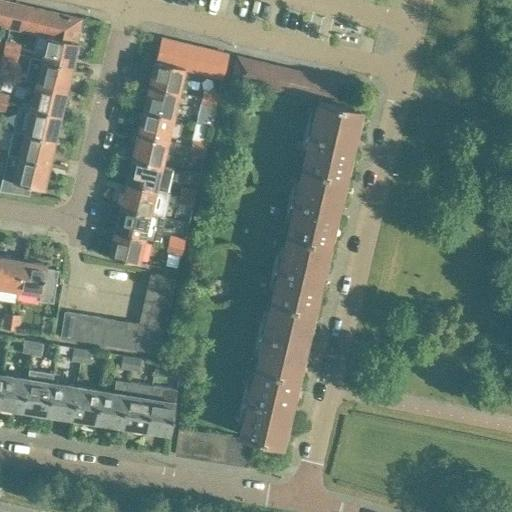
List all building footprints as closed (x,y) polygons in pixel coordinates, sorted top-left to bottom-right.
[(0,0),(0,25),(8,27),(14,3),(0,0)] [(21,30),(27,6),(14,3),(8,27),(21,30)] [(34,33),(40,9),(27,6),(21,30),(34,33)] [(47,35),(52,12),(40,9),(34,33),(47,36),(47,35)] [(61,38),(66,15),(52,12),(47,35),(61,38)] [(77,42),(76,41),(81,18),(66,15),(61,38),(47,35),(47,36),(42,59),(41,60),(71,67),(77,42)] [(155,60),(149,85),(180,92),(185,69),(184,69),(184,67),(170,64),(175,41),(161,37),(155,61),(155,60)] [(21,45),(7,42),(6,41),(3,51),(18,54),(21,45)] [(184,67),(189,44),(175,41),(170,64),(184,67)] [(196,72),(202,47),(189,44),(184,67),(184,69),(185,69),(196,72)] [(209,75),(215,50),(202,47),(196,72),(209,75)] [(222,78),(228,53),(215,50),(209,75),(222,78)] [(17,62),(18,54),(3,51),(2,58),(17,62)] [(245,82),(250,59),(236,55),(231,79),(245,82)] [(65,91),(71,67),(41,60),(42,59),(31,56),(25,80),(37,83),(36,84),(65,91)] [(258,85),(264,62),(250,59),(245,82),(258,85)] [(271,88),(277,65),(264,62),(258,85),(271,88)] [(285,91),(290,68),(277,65),(271,88),(285,91)] [(298,94),(304,71),(290,68),(285,91),(298,94)] [(311,97),(317,74),(304,71),(298,94),(311,97)] [(325,100),(330,78),(317,74),(311,97),(316,98),(316,99),(318,99),(318,98),(325,100)] [(339,103),(344,81),(330,78),(325,100),(339,103)] [(60,115),(65,91),(36,84),(31,108),(60,115)] [(174,116),(180,92),(149,85),(143,109),(174,116)] [(217,101),(220,92),(205,89),(203,97),(217,101)] [(9,93),(0,91),(0,101),(6,103),(9,93)] [(214,115),(217,101),(203,97),(199,111),(214,115)] [(354,137),(352,137),(359,108),(339,103),(325,100),(318,98),(318,99),(316,99),(314,111),(311,110),(301,152),(304,153),(301,165),(343,175),(349,148),(351,149),(352,147),(350,146),(352,139),(353,140),(354,137)] [(54,139),(60,115),(31,108),(19,106),(13,130),(54,139)] [(168,141),(174,116),(143,109),(138,133),(168,141)] [(49,164),(54,139),(13,130),(8,151),(20,154),(19,157),(49,164)] [(163,165),(168,141),(138,133),(132,158),(163,165)] [(208,141),(208,140),(193,137),(191,146),(206,149),(208,141)] [(204,157),(206,149),(191,146),(190,154),(204,157)] [(43,189),(49,164),(19,157),(20,154),(8,151),(0,187),(30,192),(31,186),(43,189)] [(173,167),(163,165),(132,158),(126,182),(157,189),(167,191),(173,167)] [(336,204),(343,175),(301,165),(298,177),(295,177),(285,219),(287,220),(285,232),(327,242),(334,215),(336,215),(336,213),(334,213),(336,206),(338,206),(338,204),(336,204)] [(151,213),(157,189),(126,182),(120,206),(151,213)] [(197,189),(196,188),(182,185),(180,194),(195,198),(197,189)] [(193,205),(195,198),(180,194),(178,202),(193,205)] [(165,217),(151,213),(120,206),(115,230),(145,238),(160,241),(165,217)] [(140,262),(145,238),(115,230),(109,255),(140,262)] [(321,270),(327,242),(285,232),(282,244),(280,243),(270,286),(272,286),(269,298),(312,308),(318,282),(320,282),(321,280),(319,279),(320,272),(322,273),(323,271),(321,270)] [(183,246),(185,237),(170,234),(168,243),(183,246)] [(181,254),(183,246),(168,243),(166,251),(181,254)] [(0,286),(16,289),(21,259),(0,256),(0,286)] [(46,264),(21,259),(16,289),(41,293),(46,264)] [(173,291),(176,279),(150,273),(147,286),(173,291)] [(170,304),(173,291),(147,286),(145,298),(170,304)] [(23,310),(22,295),(6,295),(6,311),(23,310)] [(167,316),(170,304),(145,298),(142,310),(167,316)] [(303,346),(305,339),(307,339),(307,337),(305,337),(312,308),(269,298),(267,310),(264,310),(254,352),(256,353),(254,365),(296,375),(303,348),(304,349),(305,346),(303,346)] [(72,338),(76,312),(63,310),(59,336),(72,338)] [(164,328),(167,316),(142,310),(139,322),(139,323),(164,328)] [(10,328),(12,312),(4,311),(2,327),(10,328)] [(21,314),(12,312),(10,328),(19,329),(21,314)] [(85,340),(89,314),(76,312),(72,338),(85,340)] [(97,342),(101,316),(89,314),(85,340),(97,342)] [(110,344),(114,318),(101,316),(97,342),(110,344)] [(122,346),(126,320),(114,318),(110,344),(122,346)] [(158,352),(164,328),(139,323),(139,322),(126,320),(122,346),(158,352)] [(31,353),(32,340),(25,339),(23,351),(31,353)] [(40,354),(42,342),(32,340),(31,353),(40,354)] [(80,360),(82,348),(74,347),(72,359),(80,360)] [(90,362),(92,350),(82,348),(80,360),(90,362)] [(129,368),(131,356),(123,355),(121,367),(129,368)] [(139,369),(141,358),(131,356),(129,368),(139,369)] [(172,363),(170,375),(180,376),(181,364),(172,363)] [(287,412),(289,405),(291,406),(291,404),(290,403),(296,375),(254,365),(251,377),(248,376),(238,419),(243,420),(240,434),(280,443),(287,415),(289,415),(289,413),(287,412)] [(27,377),(22,409),(46,413),(51,381),(53,373),(28,369),(27,377)] [(0,405),(22,409),(27,377),(2,373),(0,386),(0,405)] [(120,424),(127,381),(117,380),(115,391),(101,389),(96,420),(120,424)] [(71,416),(76,385),(51,381),(46,413),(71,416)] [(145,428),(152,385),(127,381),(120,424),(145,428)] [(96,420),(101,389),(76,385),(71,416),(96,420)] [(170,432),(177,389),(152,385),(145,428),(170,432)] [(187,455),(191,429),(179,427),(175,453),(187,455)] [(198,457),(203,431),(191,429),(187,455),(198,457)] [(210,458),(214,433),(203,431),(198,457),(210,458)] [(222,460),(226,435),(214,433),(210,458),(222,460)] [(234,462),(238,436),(226,435),(222,460),(234,462)] [(250,438),(238,436),(234,462),(246,464),(250,438)]
